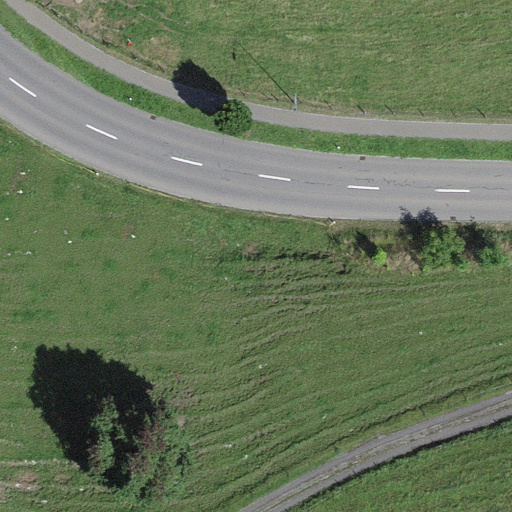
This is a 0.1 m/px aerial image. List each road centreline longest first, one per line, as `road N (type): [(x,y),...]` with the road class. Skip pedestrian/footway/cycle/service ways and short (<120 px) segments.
road 1 (tertiary): [(0,69),(121,144),(296,184),(511,193)]
road 2 (track): [(511,407),(405,441),(270,511)]
